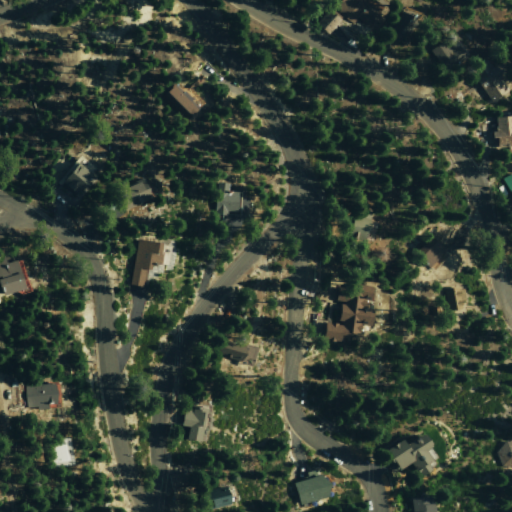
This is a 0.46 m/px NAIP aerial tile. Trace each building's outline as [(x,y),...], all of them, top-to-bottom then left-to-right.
[(357,0),(374,10),(365,24),(356,18),(352,25),(335,14),(338,10),(335,7),(339,0),(357,0)] [(311,25),(323,9),(337,19),(325,35),(311,25)] [(384,31),(399,11),(414,22),(399,42),(384,31)] [(427,50),(439,67),(452,58),(440,41),(427,50)] [(467,70),(489,101),(505,90),(483,59),(467,70)] [(160,97),(184,120),(198,105),(173,82),(160,97)] [(511,115),(511,125),(511,147),(494,149),(493,138),(489,139),(489,132),(494,132),(492,117),(511,115)] [(57,184),(75,163),(90,176),(72,197),(57,184)] [(500,179),(507,194),(511,191),(511,180),(508,174),(500,179)] [(121,210),(147,199),(138,179),(113,190),(121,210)] [(211,214),(212,191),(213,191),(214,182),(221,183),(221,191),(236,192),(235,214),(211,214)] [(371,213),(358,208),(355,214),(368,220),(371,213)] [(349,235),(354,215),(369,219),(363,239),(349,235)] [(410,254),(426,236),(440,249),(424,266),(410,254)] [(135,237),(126,283),(141,286),(144,267),(147,268),(148,262),(157,263),(159,251),(155,251),(157,241),(135,237)] [(0,294),(20,288),(11,258),(0,261),(0,294)] [(319,338),(322,322),(337,324),(338,319),(335,319),(338,303),(340,303),(341,300),(333,299),(336,285),(343,286),(343,283),(353,285),(353,282),(367,284),(365,299),(360,298),(359,305),(366,307),(364,324),(354,322),(352,335),(345,334),(344,337),(335,335),(334,340),(319,338)] [(445,310),(441,289),(455,286),(456,289),(461,288),(464,301),(458,302),(459,307),(445,310)] [(220,340),(242,346),(238,360),(216,354),(220,340)] [(23,385),(50,382),(52,402),(46,403),(46,408),(35,409),(35,406),(26,407),(23,385)] [(197,440),(202,406),(186,404),(186,408),(179,407),(176,424),(183,425),(181,438),(197,440)] [(381,450),(397,439),(401,444),(417,433),(425,444),(419,448),(425,457),(421,461),(426,468),(415,475),(405,461),(394,469),(381,450)] [(45,438),(49,463),(56,462),(57,467),(71,465),(67,435),(45,438)] [(511,467),(497,465),(493,452),(502,440),(511,442),(511,467)] [(289,482),(296,503),(322,495),(315,473),(312,474),(310,468),(302,471),(304,477),(289,482)] [(224,502),(201,509),(195,489),(205,486),(206,490),(219,485),(224,502)] [(408,511),(407,497),(424,495),(425,503),(428,503),(429,511),(408,511)]
